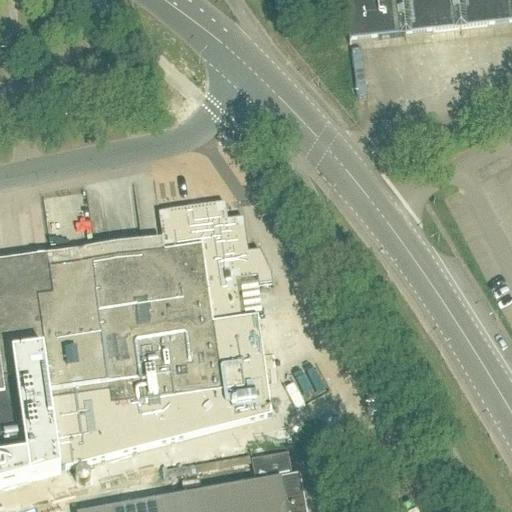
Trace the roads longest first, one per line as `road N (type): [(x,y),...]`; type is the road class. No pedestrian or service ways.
road 1 (unclassified): [(511,414),(385,219),(256,75)]
road 2 (unclassified): [(0,179),(186,139),(256,75)]
